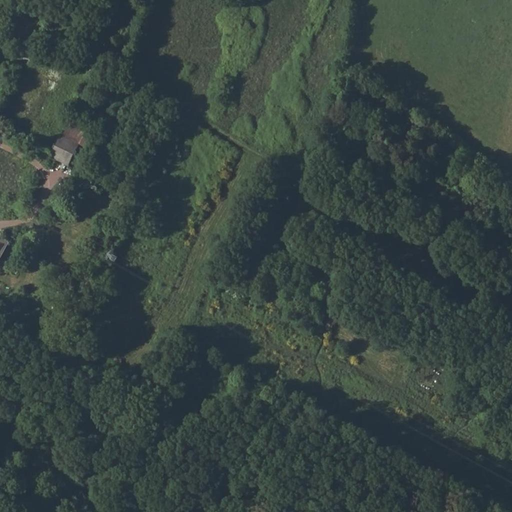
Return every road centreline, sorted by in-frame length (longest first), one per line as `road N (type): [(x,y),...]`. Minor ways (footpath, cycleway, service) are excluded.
road 1 (track): [(0,54),(120,70),(303,188),(352,64)]
road 2 (track): [(358,0),(352,64),(511,180)]
